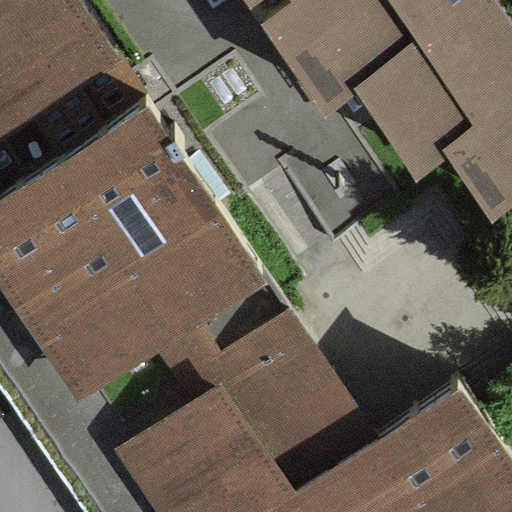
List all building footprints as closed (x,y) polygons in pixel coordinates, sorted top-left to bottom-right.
[(0,0),(0,122),(31,105),(117,43),(88,0),(0,0)] [(242,0),(313,102),(347,79),(406,165),(436,144),(482,210),(511,188),(511,24),(495,0),(242,0)] [(31,105),(53,136),(147,72),(117,43),(31,105)] [(0,175),(0,267),(75,381),(158,340),(199,308),(267,237),(147,72),(53,136),(0,175)] [(158,340),(189,386),(221,365),(295,469),(369,405),(267,237),(199,308),(158,340)] [(189,386),(115,438),(164,511),(511,511),(511,422),(460,346),(369,405),(295,469),(221,365),(189,386)]
